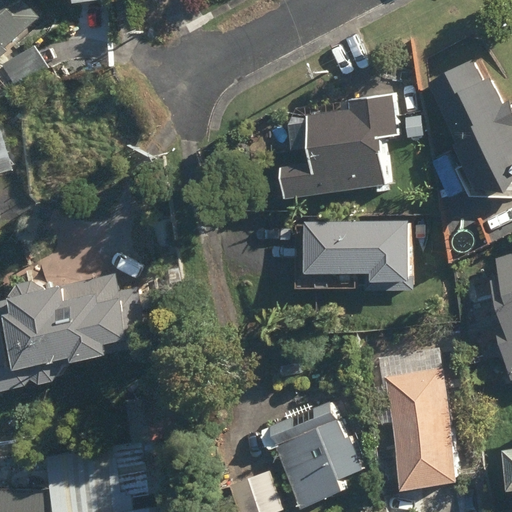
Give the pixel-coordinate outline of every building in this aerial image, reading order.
[(0,0),(0,62),(47,17),(30,0),(0,0)] [(15,64),(29,86),(57,69),(43,47),(15,64)] [(490,185),(511,190),(511,99),(501,78),(494,82),(483,60),(439,85),(471,144),(468,145),(490,185)] [(296,169),(301,199),(399,185),(393,139),(409,136),(404,97),(357,104),(358,112),(318,117),(319,124),(299,127),(302,149),(326,146),(328,164),(296,169)] [(511,221),(511,201),(480,217),(488,233),(511,221)] [(376,275),(376,291),(425,290),(425,283),(427,283),(427,222),(322,222),(322,275),(376,275)] [(0,306),(0,369),(5,392),(34,386),(38,388),(48,386),(52,380),(61,385),(74,382),(82,369),(80,363),(99,359),(100,364),(134,355),(134,353),(163,346),(150,288),(130,292),(126,274),(81,284),(82,288),(0,306)] [(155,294),(159,309),(172,306),(167,289),(155,294)] [(397,380),(420,493),(475,482),(452,369),(397,380)] [(119,442),(129,494),(188,482),(169,391),(134,398),(143,437),(119,442)] [(282,445),(308,508),(352,491),(347,477),(369,469),(356,436),(350,438),(335,401),(274,426),(267,429),(269,433),(264,435),(269,446),(273,445),(275,448),(282,445)] [(238,485),(247,511),(290,511),(292,511),(278,470),(238,485)] [(0,511),(54,511),(56,487),(0,483),(0,511)] [(65,511),(163,511),(161,498),(65,511)]
